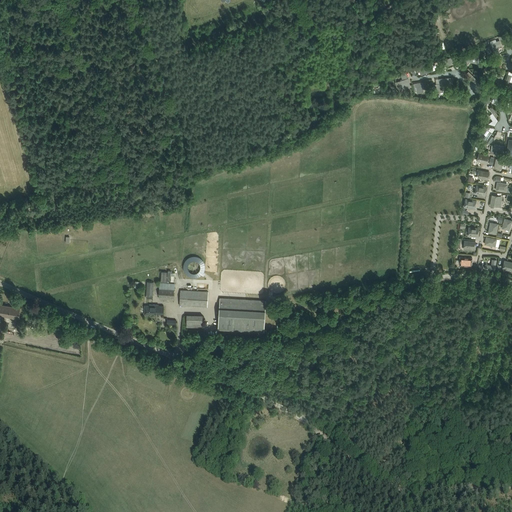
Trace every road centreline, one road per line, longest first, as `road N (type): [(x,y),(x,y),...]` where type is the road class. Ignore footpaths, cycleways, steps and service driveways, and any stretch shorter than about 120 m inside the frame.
road 1 (track): [(430,61),(367,84),(289,142),(190,174),(133,0)]
road 2 (track): [(511,283),(430,278),(310,422),(175,361)]
road 3 (track): [(511,487),(394,490),(310,422)]
road 4 (track): [(352,0),(249,53),(153,59)]
road 5 (track): [(0,210),(189,171)]
road 6 (unclassified): [(175,361),(0,285)]
road 7 (track): [(431,282),(440,216),(511,213)]
